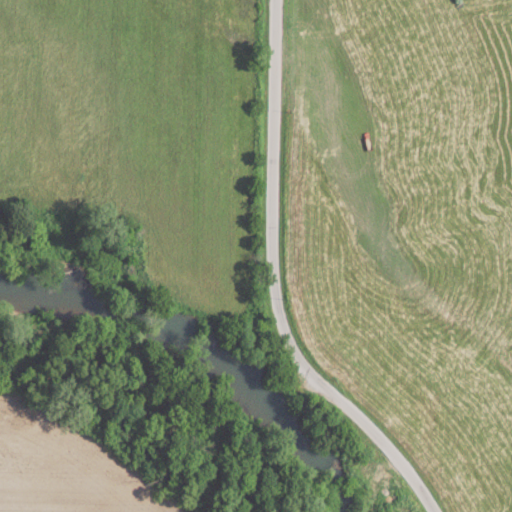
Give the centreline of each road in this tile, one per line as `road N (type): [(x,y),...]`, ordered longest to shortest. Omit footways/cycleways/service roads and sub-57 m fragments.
road 1 (residential): [(309,378),(288,346),(272,288),(274,0)]
road 2 (residential): [(433,511),(392,452),(309,378)]
